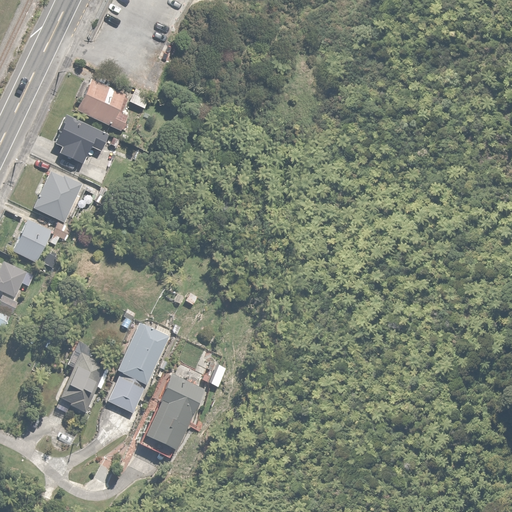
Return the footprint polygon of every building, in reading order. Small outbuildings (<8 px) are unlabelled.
[(179,46),(166,41),(158,58),(172,64),(179,46)] [(126,94),(88,77),(75,110),(121,130),(126,118),(117,114),(126,94)] [(134,87),(127,102),(144,110),(151,95),(134,87)] [(107,135),(62,115),(51,143),(58,146),(55,153),(80,163),(87,145),(100,151),(107,135)] [(30,207),(58,221),(48,242),(55,245),(59,236),(66,240),(73,226),(64,222),(82,185),(49,169),(30,207)] [(51,231),(26,219),(10,251),(35,263),(51,231)] [(0,290),(20,300),(21,296),(25,297),(35,276),(30,274),(1,260),(0,261),(0,290)] [(0,295),(0,308),(12,315),(18,303),(1,294),(0,295)] [(12,315),(0,308),(0,328),(3,330),(12,315)] [(144,324),(138,321),(114,371),(118,373),(104,403),(134,417),(175,331),(147,318),(144,324)] [(72,368),(57,398),(84,411),(95,386),(100,388),(115,358),(87,344),(82,353),(72,348),(64,364),(72,368)] [(200,390),(168,375),(137,446),(168,460),(169,459),(200,390)]
